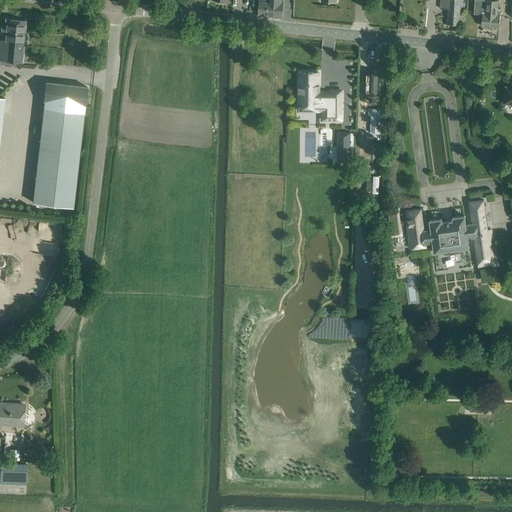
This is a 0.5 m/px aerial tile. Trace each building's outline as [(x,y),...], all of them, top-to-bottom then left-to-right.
[(259,0),(258,14),(282,17),(284,3),(283,3),(283,0),(259,0)] [(462,0),(440,0),(440,9),(448,9),(447,24),(459,25),(460,9),(462,9),(462,0)] [(494,0),(474,0),(475,4),(474,14),(482,15),(481,26),(499,28),(500,12),(497,12),(498,0),(494,0)] [(2,27),(1,34),(4,35),(4,41),(0,40),(0,60),(12,61),(22,62),(24,43),(26,43),(27,34),(24,34),(26,21),(6,19),(5,27),(2,27)] [(319,72),(299,72),(299,111),(322,111),(322,120),(341,120),(342,91),(332,91),(332,93),(319,92),(319,72)] [(366,73),(366,103),(371,103),(371,109),(369,109),(369,118),(371,118),(371,133),(368,133),(368,136),(365,136),(365,166),(379,166),(378,137),(381,137),(381,134),(381,103),(379,103),(379,73),(366,73)] [(86,87),(47,83),(37,162),(33,202),(73,206),(77,167),(86,87)] [(511,87),(506,87),(504,96),(503,104),(511,104),(511,87)] [(338,132),(338,161),(349,161),(349,132),(338,132)] [(487,223),(484,200),(469,202),(472,224),(466,224),(465,216),(453,217),(453,221),(442,222),(442,219),(430,221),(431,229),(422,230),(420,219),(423,218),(422,208),(407,210),(408,219),(406,220),(408,220),(412,248),(410,248),(410,249),(412,248),(412,249),(417,248),(417,249),(422,249),(422,248),(427,247),(426,244),(433,243),(434,253),(445,251),(445,254),(459,252),(458,249),(469,248),(468,238),(474,237),(478,268),(496,265),(491,229),(484,230),(483,223),(487,223)] [(0,402),(0,423),(23,425),(23,415),(24,405),(0,402)] [(0,483),(27,484),(27,465),(1,464),(0,483)]
